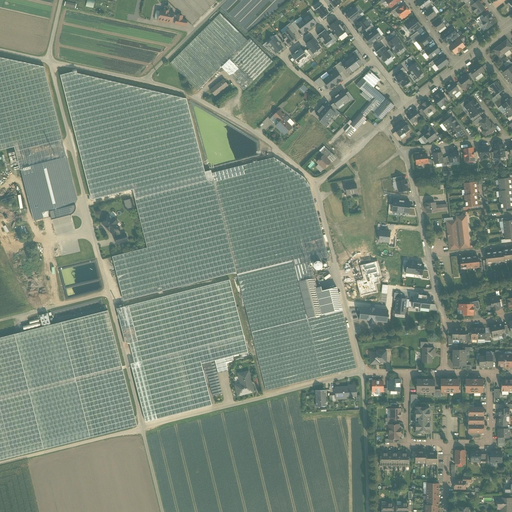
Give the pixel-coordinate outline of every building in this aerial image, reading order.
[(87,0),(86,6),(93,8),(95,1),(90,0),(87,0)] [(203,9),(205,11),(212,4),(212,1),(213,3),(215,1),(214,0),(208,0),(209,3),(206,4),(206,5),(201,7),(201,8),(198,11),(199,17),(204,12),(203,9)] [(419,0),(416,2),(419,6),(420,6),(421,8),(424,6),(430,2),(428,0),(419,0)] [(484,9),(478,1),(471,6),(473,9),(472,10),(474,13),(475,12),(477,15),(484,9)] [(329,14),(322,5),(315,10),(322,19),(329,14)] [(400,9),(396,12),(401,18),(403,17),(404,18),(407,16),(406,15),(409,12),(404,6),(400,9)] [(346,16),(351,22),(359,15),(354,9),(346,16)] [(428,11),(424,14),(429,21),(436,15),(431,9),(428,11)] [(168,11),(164,10),(164,11),(160,10),(160,11),(158,20),(172,23),(174,13),(168,12),(168,11)] [(250,39),(248,41),(220,13),(206,27),(234,55),(230,58),(253,81),(272,62),(250,39)] [(182,16),(177,15),(177,19),(176,19),(175,24),(186,26),(187,21),(182,20),(182,16)] [(316,24),(309,15),(303,20),(310,29),(311,27),(316,24)] [(484,18),(481,20),(483,23),(482,24),(484,27),(485,26),(487,29),(495,23),(488,15),(484,18)] [(414,18),(405,25),(411,34),(420,26),(414,18)] [(364,19),(356,25),(357,26),(356,27),(359,32),(360,30),(361,32),(370,26),(364,19)] [(303,20),(297,25),(303,33),(307,30),(308,30),(310,29),(303,20)] [(440,20),(432,25),(437,32),(445,26),(440,20)] [(345,32),(336,21),(329,26),(338,37),(345,32)] [(206,27),(170,63),(198,91),(221,67),(230,58),(234,55),(206,27)] [(451,28),(441,36),(446,43),(450,39),(455,35),(456,35),(451,28)] [(288,29),(281,35),(281,36),(283,38),(282,38),(285,41),(288,44),(295,38),(288,29)] [(332,40),(325,31),(325,30),(324,30),(317,35),(318,36),(325,45),(332,40)] [(381,37),(375,30),(364,38),(366,40),(368,43),(370,45),(381,37)] [(426,34),(416,42),(421,48),(432,40),(426,34)] [(275,38),(272,41),(271,40),(268,43),(268,44),(274,51),(276,53),(278,52),(278,53),(281,51),(280,50),(282,48),(275,38)] [(394,38),(387,43),(395,54),(402,48),(394,38)] [(320,48),(313,39),(305,45),(312,54),(320,48)] [(456,42),(450,47),(455,53),(463,47),(459,41),(459,40),(456,42)] [(511,47),(506,40),(493,50),(499,58),(498,58),(501,62),(506,57),(504,54),(511,47)] [(435,45),(425,52),(430,59),(440,52),(435,45)] [(391,57),(383,47),(376,52),(378,56),(380,60),(381,59),(384,63),(391,57)] [(301,49),(292,56),(298,64),(302,62),(301,61),(303,59),(304,60),(307,57),(301,49)] [(355,56),(349,60),(355,69),(359,67),(358,66),(361,64),(355,56)] [(443,56),(434,63),(439,70),(448,63),(443,56)] [(44,67),(0,57),(0,150),(14,147),(20,169),(67,157),(44,67)] [(253,81),(230,58),(221,67),(229,75),(230,75),(234,71),(239,77),(235,81),(244,90),(253,81)] [(352,72),(355,69),(349,60),(342,65),(349,74),(352,71),(352,72)] [(421,72),(415,64),(413,65),(412,64),(409,66),(410,67),(408,69),(415,79),(419,76),(421,74),(421,72)] [(475,66),(472,68),(469,71),(471,73),(475,78),(478,75),(478,76),(481,73),(484,71),(478,64),(475,66)] [(509,68),(503,73),(506,78),(511,73),(511,66),(509,68)] [(239,77),(234,71),(230,75),(235,81),(239,77)] [(336,71),(329,76),(336,84),(342,80),(336,71)] [(372,100),(373,99),(369,96),(370,95),(362,87),(366,82),(371,86),(378,78),(376,77),(374,75),(369,71),(364,76),(356,86),(372,100)] [(186,99),(72,72),(60,75),(92,200),(132,190),(135,199),(213,180),(211,173),(211,170),(205,172),(186,99)] [(409,81),(402,72),(395,78),(402,87),(409,81)] [(465,75),(462,77),(462,76),(460,78),(460,79),(458,80),(459,82),(464,89),(466,87),(467,88),(470,86),(469,85),(471,83),(465,75)] [(329,76),(323,81),(329,89),(336,84),(329,76)] [(223,80),(210,91),(214,96),(228,85),(223,80)] [(496,81),(489,86),(496,96),(498,94),(503,90),(499,85),(498,83),(496,81)] [(371,86),(366,82),(362,87),(370,95),(369,96),(373,99),(374,100),(375,99),(378,102),(383,96),(371,86)] [(455,86),(452,83),(449,85),(447,86),(447,87),(445,88),(451,97),(453,95),(454,95),(456,94),(456,93),(458,91),(455,86)] [(302,84),(298,88),(302,93),(307,89),(302,84)] [(309,98),(311,96),(313,96),(313,94),(311,94),(309,92),(306,91),(305,93),(304,96),(303,97),(305,99),(306,98),(309,98)] [(348,99),(343,92),(338,95),(335,97),(335,98),(332,100),(337,107),(348,99)] [(441,93),(438,95),(438,94),(436,96),(436,97),(433,99),(440,107),(444,105),(445,106),(449,103),(448,102),(442,94),(441,93)] [(496,96),(491,99),(494,103),(501,97),(498,94),(496,96)] [(386,100),(383,96),(378,102),(374,107),(376,109),(376,110),(374,113),(381,119),(390,109),(391,110),(394,106),(387,99),(386,100)] [(501,97),(494,103),(498,108),(505,103),(501,97)] [(360,114),(364,118),(374,107),(378,102),(375,99),(374,100),(373,99),(372,100),(360,114)] [(467,99),(460,105),(462,108),(464,107),(469,102),(467,99)] [(469,102),(464,107),(468,112),(478,105),(473,99),(469,102)] [(505,103),(498,108),(498,109),(502,113),(502,114),(505,111),(511,106),(511,102),(510,99),(505,103)] [(189,100),(208,169),(258,155),(257,141),(189,100)] [(433,109),(428,101),(425,103),(422,105),(420,107),(421,109),(426,114),(428,113),(431,111),(431,110),(433,109)] [(335,113),(324,104),(322,106),(317,112),(315,114),(326,123),(328,121),(333,116),(335,113)] [(478,105),(468,112),(472,117),(473,118),(478,114),(482,110),(478,105)] [(426,114),(421,109),(419,111),(420,113),(424,118),(427,116),(426,114)] [(415,110),(406,117),(412,124),(420,118),(418,114),(415,110)] [(285,117),(278,111),(273,116),(278,121),(279,120),(280,122),(283,118),(284,118),(285,117)] [(353,123),(351,125),(356,130),(365,119),(364,118),(360,114),(353,123)] [(480,116),(478,114),(473,118),(472,117),(471,119),(473,122),(480,116)] [(273,116),(270,119),(276,126),(278,124),(277,123),(277,122),(278,121),(273,116)] [(483,120),(480,116),(473,122),(476,125),(479,123),(483,120)] [(451,117),(442,123),(447,130),(456,123),(451,117)] [(483,120),(479,123),(484,130),(482,131),(485,136),(488,134),(488,135),(495,130),(495,129),(496,128),(494,126),(493,126),(492,126),(486,117),(483,120)] [(283,118),(280,122),(279,120),(278,121),(277,122),(277,123),(278,124),(276,126),(281,131),(281,130),(283,132),(286,132),(290,128),(286,124),(288,122),(287,121),(284,118),(283,118)] [(294,123),(290,119),(287,121),(288,122),(286,124),(290,128),(294,123)] [(402,122),(399,124),(398,124),(396,126),(393,129),(396,132),(399,136),(404,133),(404,134),(409,130),(402,122)] [(464,134),(456,123),(447,130),(452,136),(454,135),(457,139),(464,134)] [(350,126),(344,132),(350,137),(356,130),(351,125),(350,126)] [(431,130),(424,136),(429,143),(437,137),(435,134),(432,130),(431,130)] [(396,132),(392,134),(398,141),(401,138),(399,136),(396,132)] [(503,145),(493,146),(494,152),(495,157),(495,158),(503,157),(505,157),(504,152),(503,145)] [(487,146),(479,147),(479,151),(480,158),(483,158),(484,159),(486,158),(489,157),(488,154),(489,153),(488,152),(487,146)] [(331,154),(325,148),(321,152),(324,155),(326,158),(331,154)] [(472,148),(463,149),(465,161),(467,163),(468,162),(474,161),(473,153),(472,148)] [(457,151),(454,151),(454,152),(449,152),(449,156),(450,162),(459,161),(457,151)] [(441,153),(433,154),(434,164),(443,163),(442,158),(441,153)] [(326,159),(330,163),(335,158),(331,154),(326,158),(326,159)] [(426,154),(415,156),(416,164),(427,163),(426,154)] [(326,158),(324,155),(317,162),(319,164),(324,169),(330,163),(326,159),(326,158)] [(78,199),(67,157),(20,169),(34,221),(51,217),(50,211),(69,206),(75,204),(78,199)] [(274,158),(211,173),(213,180),(237,274),(293,260),(294,266),(310,262),(313,261),(328,257),(310,186),(304,178),(284,164),(283,163),(274,158)] [(397,193),(408,191),(404,176),(392,179),(393,182),(394,182),(397,193)] [(135,199),(147,248),(112,257),(123,301),(232,273),(237,274),(213,180),(135,199)] [(356,184),(345,186),(346,194),(350,194),(351,195),(357,194),(356,184)] [(13,192),(5,195),(6,197),(0,199),(1,202),(15,198),(13,192)] [(122,200),(124,211),(133,209),(131,198),(122,200)] [(409,202),(393,201),(392,212),(408,213),(409,202)] [(435,203),(425,204),(425,207),(426,207),(427,213),(436,212),(435,212),(438,211),(438,205),(435,205),(435,203)] [(112,219),(108,215),(106,218),(107,219),(102,223),(105,226),(112,234),(115,231),(116,232),(117,236),(121,235),(120,231),(118,229),(115,225),(116,224),(118,222),(114,218),(112,219)] [(466,216),(456,217),(457,220),(453,221),(452,218),(443,219),(444,222),(446,222),(449,250),(469,248),(466,216)] [(389,242),(390,232),(380,231),(378,241),(389,242)] [(117,236),(114,237),(116,244),(127,241),(126,234),(121,235),(117,236)] [(95,260),(59,269),(66,299),(100,291),(102,287),(95,260)] [(293,260),(237,274),(266,391),(269,390),(356,368),(342,309),(327,313),(307,318),(298,281),(294,266),(293,260)] [(318,261),(315,261),(314,263),(313,265),(314,267),(315,269),(318,270),(321,269),(322,267),(322,264),(321,262),(318,261)] [(310,262),(294,266),(298,281),(314,277),(311,265),(310,262)] [(424,265),(407,263),(406,273),(423,275),(424,265)] [(314,277),(298,281),(307,318),(327,313),(322,291),(318,292),(314,277)] [(211,396),(213,396),(208,376),(217,374),(228,371),(226,362),(234,360),(232,356),(246,353),(248,352),(229,280),(117,309),(125,342),(126,342),(146,421),(213,404),(211,396)] [(336,287),(330,289),(333,303),(338,302),(340,302),(336,287)] [(342,309),(340,302),(338,302),(333,303),(330,289),(322,291),(327,313),(342,309)] [(429,309),(431,297),(422,296),(421,308),(429,309)] [(498,297),(490,299),(490,301),(487,302),(488,309),(492,309),(493,311),(498,310),(498,309),(501,308),(499,300),(498,297)] [(101,299),(52,312),(54,322),(103,311),(101,299)] [(404,314),(405,300),(397,299),(396,310),(398,310),(398,313),(404,314)] [(466,304),(461,304),(461,308),(457,308),(457,314),(463,314),(463,315),(472,315),(472,312),(473,312),(473,308),(472,308),(472,307),(472,304),(469,304),(467,303),(466,304)] [(108,311),(61,322),(90,437),(137,425),(108,311)] [(48,313),(39,315),(42,327),(51,325),(48,313)] [(42,327),(14,334),(43,449),(90,437),(61,322),(51,325),(42,327)] [(40,322),(23,326),(24,330),(41,326),(40,322)] [(503,323),(496,325),(499,335),(499,336),(502,335),(502,337),(505,337),(503,326),(503,323)] [(495,326),(490,326),(490,327),(492,334),(492,337),(499,335),(496,325),(495,325),(495,326)] [(0,459),(43,449),(14,334),(0,337),(0,459)] [(428,348),(422,348),(422,363),(431,363),(431,353),(434,353),(434,348),(431,348),(428,348)] [(379,353),(370,353),(370,364),(376,364),(376,362),(386,362),(386,356),(386,351),(385,351),(379,351),(379,353)] [(249,372),(238,374),(240,384),(238,385),(239,389),(236,390),(237,396),(253,392),(251,383),(252,382),(249,372)] [(217,374),(208,376),(213,396),(222,394),(217,374)] [(427,379),(424,379),(424,380),(416,380),(416,384),(416,388),(416,392),(423,392),(427,392),(433,392),(434,392),(434,390),(434,388),(434,385),(434,380),(427,380),(427,379)] [(448,380),(441,380),(441,384),(440,384),(440,388),(441,388),(441,390),(441,392),(448,392),(447,392),(451,392),(458,392),(458,388),(458,385),(458,380),(451,380),(451,379),(448,379),(448,380)] [(472,380),(466,380),(465,380),(465,385),(464,385),(464,387),(465,388),(465,391),(466,392),(472,392),(476,392),(482,392),(483,388),(483,387),(483,385),(483,380),(482,380),(475,380),(475,379),(472,379),(472,380)] [(399,380),(390,380),(390,382),(390,390),(390,391),(390,390),(390,394),(396,394),(397,391),(399,391),(400,390),(400,389),(400,388),(399,380)] [(383,382),(377,382),(377,381),(372,381),(372,392),(375,391),(375,395),(380,395),(380,391),(383,391),(383,389),(383,382)] [(350,386),(335,387),(335,395),(335,399),(346,399),(346,397),(346,395),(352,395),(352,396),(356,396),(356,385),(350,385),(350,386)] [(325,390),(315,391),(316,407),(326,406),(325,390)] [(429,407),(423,407),(415,407),(415,417),(415,423),(415,433),(423,433),(429,433),(429,430),(430,428),(430,427),(430,426),(430,425),(430,424),(429,423),(429,417),(429,416),(430,415),(430,414),(430,413),(430,412),(429,411),(429,407)] [(483,408),(469,408),(469,416),(483,416),(483,408)] [(400,409),(390,409),(390,418),(390,419),(396,419),(400,419),(400,416),(400,413),(400,409)] [(483,416),(469,416),(469,424),(483,424),(483,416)] [(505,417),(498,416),(498,417),(498,418),(498,421),(498,425),(500,426),(506,426),(507,422),(505,422),(505,417)] [(483,424),(469,424),(469,433),(476,433),(480,433),(483,433),(483,424)] [(500,428),(498,428),(497,437),(504,437),(504,438),(509,438),(509,428),(506,428),(506,429),(500,428)] [(464,451),(455,450),(455,463),(464,464),(464,451)] [(480,451),(471,451),(470,462),(480,462),(480,453),(480,451)] [(497,451),(494,451),(490,451),(490,455),(490,462),(501,462),(501,451),(497,451)] [(462,480),(454,480),(454,489),(464,489),(464,486),(465,484),(465,482),(465,480),(462,480)] [(506,498),(501,498),(501,499),(497,499),(497,509),(501,509),(501,511),(511,511),(511,498),(506,498)] [(393,511),(393,503),(386,503),(386,505),(381,505),(381,511),(393,511)] [(408,503),(401,503),(401,505),(396,505),(396,511),(408,511),(408,503)]
